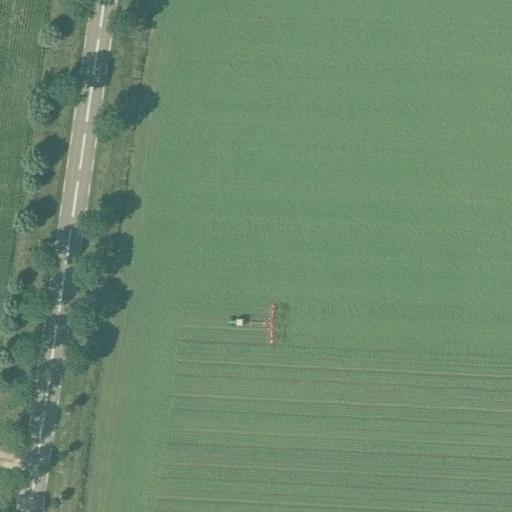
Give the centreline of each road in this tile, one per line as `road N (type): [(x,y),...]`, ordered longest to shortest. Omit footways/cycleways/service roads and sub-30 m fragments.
road 1 (primary): [(29,511),(103,0)]
road 2 (track): [(136,0),(65,511)]
